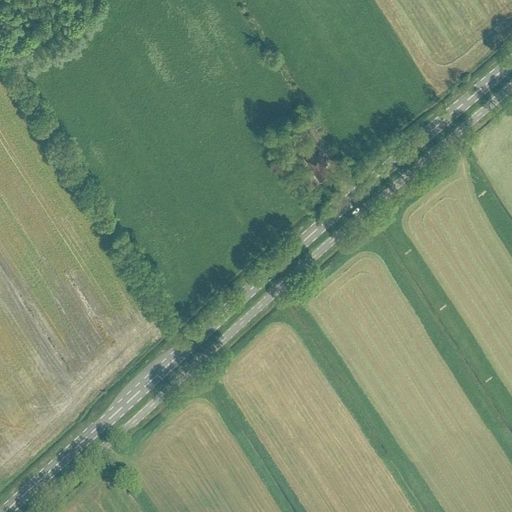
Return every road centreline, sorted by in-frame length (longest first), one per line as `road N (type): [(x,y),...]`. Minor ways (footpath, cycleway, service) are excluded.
road 1 (primary): [(5,511),(351,197)]
road 2 (unclassified): [(33,511),(364,211)]
road 3 (primary): [(351,197),(511,60)]
road 4 (unclassified): [(364,211),(511,84)]
